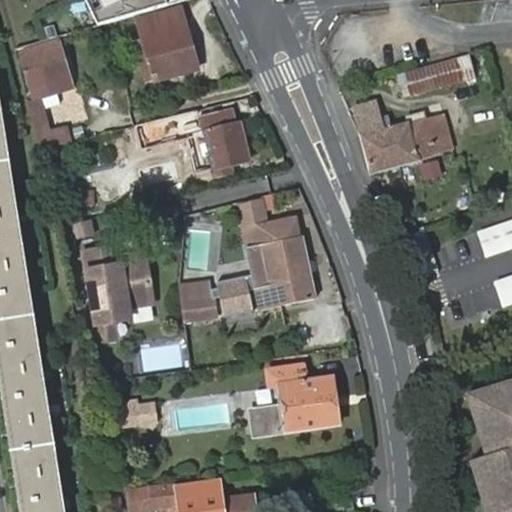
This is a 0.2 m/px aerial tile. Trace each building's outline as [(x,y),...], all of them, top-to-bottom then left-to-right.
[(82,0),(95,27),(167,6),(164,0),(82,0)] [(143,39),(155,81),(197,69),(180,8),(139,22),(143,39)] [(145,83),(155,81),(143,39),(133,42),(145,83)] [(22,54),(33,99),(56,93),(70,88),(58,43),(22,54)] [(468,59),(443,66),(447,82),(472,76),(468,59)] [(447,82),(443,66),(399,78),(403,95),(447,82)] [(27,101),(36,133),(51,130),(45,109),(60,105),(56,93),(33,99),(27,101)] [(353,107),(360,133),(393,125),(390,116),(382,118),(377,101),(353,107)] [(0,344),(26,511),(65,511),(0,107),(0,344)] [(196,117),(195,111),(158,121),(160,134),(186,128),(198,174),(209,171),(231,165),(247,162),(237,121),(233,121),(231,110),(196,117)] [(395,147),(400,167),(420,162),(420,158),(436,155),(434,145),(452,140),(446,116),(430,119),(429,118),(426,118),(425,112),(410,116),(412,122),(410,122),(409,120),(393,125),(399,146),(395,147)] [(36,133),(41,150),(71,142),(67,125),(51,130),(36,133)] [(371,175),(377,173),(400,167),(395,147),(399,146),(393,125),(360,133),(360,135),(371,175)] [(234,175),(231,165),(209,171),(212,180),(234,175)] [(303,237),(299,216),(267,223),(262,198),(244,202),(249,227),(243,228),(256,291),(258,292),(262,312),(317,300),(312,280),(314,280),(305,236),(303,237)] [(244,202),(237,204),(243,228),(249,227),(244,202)] [(59,246),(91,237),(87,220),(55,228),(59,246)] [(511,222),(479,233),(487,259),(511,250),(511,222)] [(424,229),(405,235),(420,281),(422,280),(440,274),(424,229)] [(108,267),(104,248),(80,253),(94,325),(106,323),(116,321),(126,307),(150,302),(141,253),(123,256),(125,264),(117,265),(108,267)] [(123,256),(116,258),(117,265),(125,264),(123,256)] [(511,274),(495,281),(503,306),(511,303),(511,274)] [(249,276),(218,283),(225,315),(256,308),(249,276)] [(212,282),(180,286),(182,301),(214,297),(212,282)] [(182,301),(185,322),(216,318),(214,297),(182,301)] [(126,307),(116,321),(128,319),(126,307)] [(224,317),(227,334),(256,329),(253,312),(224,317)] [(106,323),(94,325),(96,337),(109,335),(106,323)] [(26,511),(0,344),(0,387),(20,511),(26,511)] [(280,347),(268,348),(270,360),(281,358),(280,347)] [(303,365),(265,370),(268,388),(280,387),(282,396),(276,396),(277,404),(250,408),(254,436),(283,433),(282,428),(286,427),(287,432),(338,426),(331,379),(305,382),(303,365)] [(115,367),(103,369),(105,381),(117,380),(115,367)] [(511,383),(476,394),(495,456),(511,450),(511,383)] [(107,401),(110,426),(155,420),(153,401),(136,403),(135,398),(107,401)] [(511,511),(511,450),(495,456),(480,461),(495,511),(511,511)] [(177,486),(124,493),(127,511),(146,511),(157,510),(157,511),(254,511),(253,497),(221,502),(218,484),(177,490),(177,486)]
